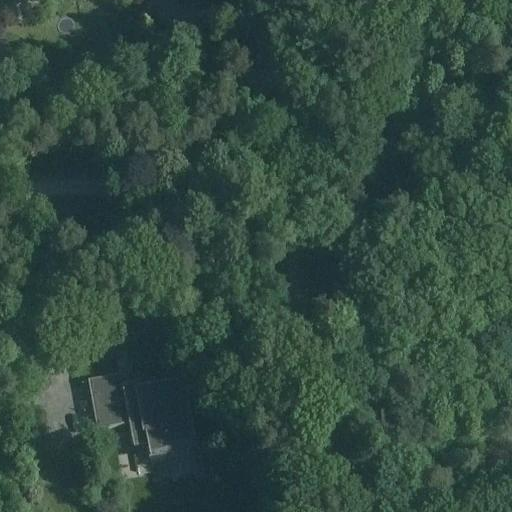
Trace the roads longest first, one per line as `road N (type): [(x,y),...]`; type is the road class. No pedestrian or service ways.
road 1 (track): [(278,182),(332,511)]
road 2 (track): [(0,190),(278,182)]
road 3 (track): [(278,182),(511,102)]
road 4 (track): [(278,182),(245,0)]
